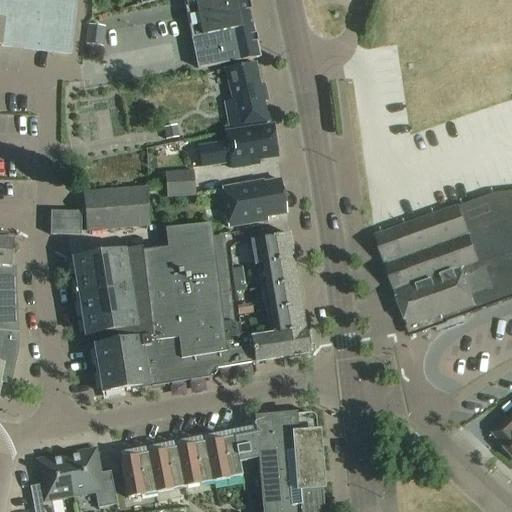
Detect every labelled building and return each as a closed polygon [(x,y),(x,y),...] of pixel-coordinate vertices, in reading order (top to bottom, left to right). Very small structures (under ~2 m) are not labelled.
[(0,0),(0,48),(1,48),(2,46),(17,48),(17,50),(18,51),(19,48),(34,50),(34,53),(35,53),(36,51),(52,53),(51,55),(53,55),(53,53),(69,55),(68,57),(70,57),(76,0),(0,0)] [(252,30),(246,0),(196,0),(194,1),(185,2),(186,12),(187,18),(191,41),(212,37),(212,38),(252,30)] [(88,27),(85,46),(101,49),(104,29),(88,27)] [(259,60),(252,30),(212,38),(212,37),(191,41),(198,71),(259,60)] [(260,88),(255,65),(234,69),(224,71),(231,103),(224,104),(230,132),(272,123),(270,115),(267,115),(264,104),(268,103),(264,87),(260,88)] [(278,159),(273,127),(225,135),(227,145),(187,151),(190,170),(230,164),(231,171),(235,171),(235,170),(259,166),(259,162),(278,159)] [(176,128),(163,130),(165,142),(178,140),(176,128)] [(165,175),(166,187),(194,184),(193,172),(165,175)] [(286,216),(281,183),(264,185),(264,183),(222,189),(228,228),(266,222),(266,219),(286,216)] [(195,197),(194,184),(166,187),(167,199),(195,197)] [(150,228),(148,190),(85,194),(84,194),(87,233),(150,228)] [(459,208),(376,238),(387,266),(385,267),(394,292),(511,255),(511,194),(497,196),(459,209),(459,208)] [(81,214),(51,214),(51,237),(81,237),(81,214)] [(165,231),(167,251),(172,289),(145,292),(152,348),(142,349),(148,389),(209,379),(215,371),(255,364),(255,365),(309,356),(305,331),(274,337),(274,336),(241,341),(239,328),(233,325),(223,238),(212,240),(211,226),(165,231)] [(251,243),(255,267),(293,261),(290,244),(289,238),(290,238),(290,236),(251,243)] [(0,382),(9,384),(16,349),(15,269),(10,268),(13,241),(0,239),(0,382)] [(125,393),(148,389),(142,349),(152,348),(145,292),(172,289),(167,251),(142,253),(142,250),(72,261),(78,299),(75,300),(76,301),(78,300),(84,338),(102,335),(103,346),(93,348),(101,395),(125,391),(125,393)] [(511,255),(394,292),(411,337),(425,332),(511,300),(511,255)] [(262,291),(266,290),(297,284),(293,261),(255,267),(263,266),(266,288),(261,289),(262,291)] [(266,315),(270,313),(301,308),(297,284),(266,290),(270,311),(265,312),(266,315)] [(252,305),(237,308),(238,317),(253,315),(252,305)] [(270,313),(274,336),(274,337),(305,331),(301,308),(270,313)] [(309,416),(256,421),(257,434),(120,463),(129,503),(242,478),(239,464),(260,460),(264,511),(323,511),(317,440),(315,422),(315,420),(314,419),(313,418),(312,417),(311,416),(310,416),(309,416)] [(511,417),(493,435),(503,446),(502,447),(508,453),(508,457),(511,461),(511,417)] [(79,458),(66,460),(73,498),(95,494),(98,510),(117,507),(112,482),(101,484),(95,452),(78,455),(79,458)] [(73,498),(66,460),(54,463),(54,460),(36,463),(42,495),(32,497),(34,511),(53,511),(52,502),(73,498)]
